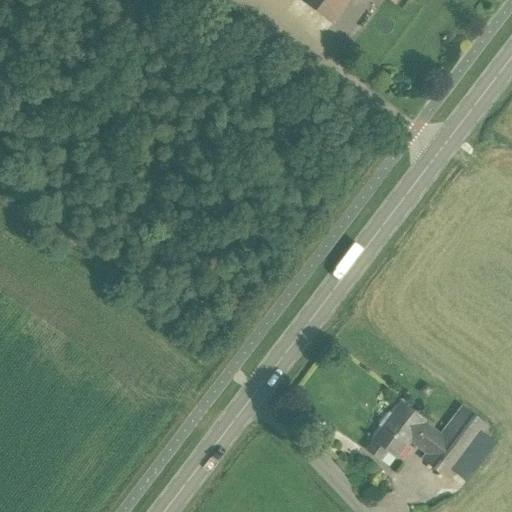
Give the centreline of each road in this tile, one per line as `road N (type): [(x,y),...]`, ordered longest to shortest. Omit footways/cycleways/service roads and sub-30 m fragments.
road 1 (primary): [(255,397),(511,59)]
road 2 (unclassified): [(255,397),(361,511)]
road 3 (primary): [(168,511),(255,397)]
